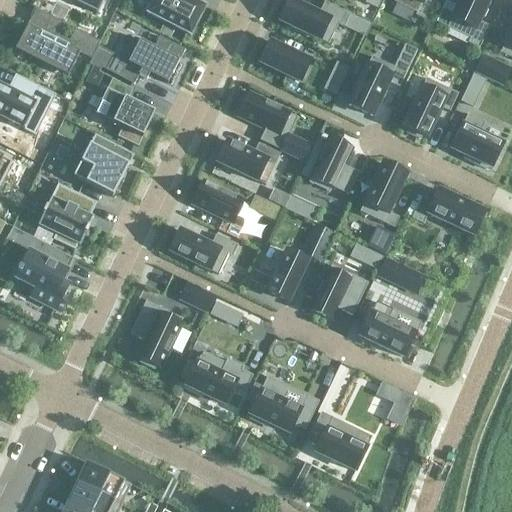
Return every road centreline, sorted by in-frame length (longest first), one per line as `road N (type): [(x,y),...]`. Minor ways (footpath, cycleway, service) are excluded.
road 1 (residential): [(249,0),(59,395)]
road 2 (residential): [(59,395),(284,511)]
road 3 (residential): [(289,324),(464,408)]
road 4 (residential): [(511,205),(378,141)]
road 5 (residential): [(59,395),(4,511)]
road 6 (residential): [(511,293),(464,408)]
